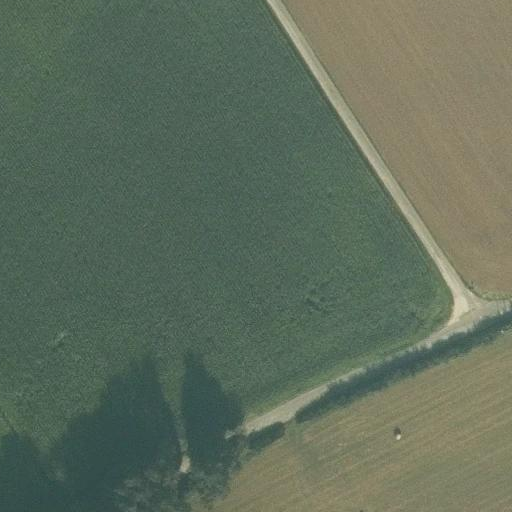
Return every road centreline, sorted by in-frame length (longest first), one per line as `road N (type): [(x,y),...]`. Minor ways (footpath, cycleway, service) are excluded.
road 1 (residential): [(119,511),(511,314)]
road 2 (track): [(478,329),(270,0)]
